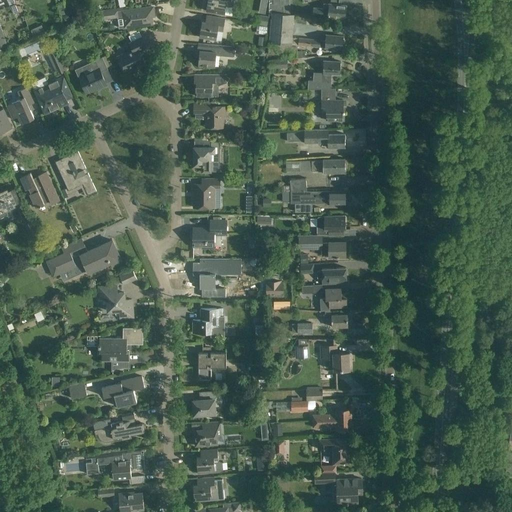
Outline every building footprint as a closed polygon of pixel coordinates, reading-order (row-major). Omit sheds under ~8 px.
[(8,0),(14,14),(22,12),(20,7),(18,0),(8,0)] [(230,7),(231,0),(207,0),(206,11),(216,13),(225,14),(232,16),(234,7),(230,7)] [(269,0),(270,5),(269,11),(272,12),(280,13),(280,5),(290,4),(289,0),(269,0)] [(346,5),(329,4),(329,10),(324,9),(314,8),(313,16),(345,18),(346,5)] [(128,27),(142,25),(152,24),(151,17),(154,17),(153,7),(143,9),(123,12),(122,7),(99,10),(101,20),(118,18),(119,28),(128,27)] [(269,53),(291,55),(290,57),(296,57),(296,51),(297,46),(291,46),(294,15),(280,13),(272,12),(269,53)] [(268,17),(260,15),(258,23),(267,25),(268,17)] [(225,19),(209,16),(207,22),(202,22),(199,37),(216,40),(218,30),(223,31),(225,19)] [(0,53),(4,51),(9,49),(0,22),(0,53)] [(256,33),(267,34),(267,27),(257,26),(256,33)] [(51,39),(58,37),(55,31),(49,34),(51,39)] [(343,36),(326,35),(326,41),(321,39),(299,37),(299,45),(342,49),(343,36)] [(147,48),(142,37),(130,43),(134,52),(118,59),(125,74),(134,70),(133,69),(138,66),(139,68),(146,65),(140,51),(147,48)] [(40,41),(26,47),(29,53),(43,47),(40,41)] [(220,46),(208,44),(198,43),(197,52),(199,52),(198,65),(208,66),(215,67),(217,55),(219,55),(234,57),(235,47),(220,46)] [(65,71),(58,54),(50,58),(56,70),(58,69),(60,73),(65,71)] [(96,60),(75,69),(79,78),(82,83),(86,92),(99,86),(100,88),(107,85),(103,76),(101,72),(108,69),(102,57),(96,60)] [(288,66),(287,59),(270,60),(271,67),(288,66)] [(332,74),(340,75),(341,62),(331,61),(324,61),(324,67),(323,72),(314,72),(313,80),(309,80),(308,89),(321,89),(329,88),(332,88),(332,74)] [(216,74),(194,74),(194,82),(196,82),(196,96),(206,96),(213,96),(218,96),(218,86),(227,82),(227,74),(216,74)] [(63,76),(34,89),(41,104),(45,113),(59,107),(68,103),(67,99),(72,97),(68,88),(64,78),(63,76)] [(35,102),(28,86),(18,91),(21,98),(6,105),(12,119),(18,117),(21,124),(34,118),(28,106),(35,102)] [(329,88),(321,89),(321,107),(326,107),(326,120),(345,120),(345,110),(343,110),(343,100),(335,100),(335,88),(332,88),(329,88)] [(210,102),(194,102),(194,113),(198,113),(197,119),(205,119),(205,128),(224,128),(224,115),(226,115),(226,106),(210,106),(210,102)] [(0,133),(12,128),(8,119),(3,108),(0,109),(0,133)] [(328,134),(328,129),(304,129),(304,131),(287,132),(288,141),(305,140),(305,143),(328,143),(328,147),(345,147),(345,134),(328,134)] [(194,147),(193,166),(202,166),(202,171),(212,171),(220,171),(220,161),(213,161),(213,154),(214,154),(214,146),(210,146),(210,138),(194,138),(194,147)] [(86,168),(78,151),(62,158),(66,166),(59,170),(69,190),(82,184),(87,195),(96,191),(88,173),(86,174),(84,169),(86,168)] [(312,160),(300,161),(300,171),(312,171),(323,171),(323,172),(335,172),(345,172),(345,159),(335,159),(323,159),(312,160)] [(59,200),(46,171),(38,175),(40,178),(34,180),(31,173),(21,177),(26,189),(27,189),(35,207),(50,200),(51,204),(59,200)] [(193,184),(193,207),(203,207),(215,207),(215,206),(220,206),(220,188),(221,188),(221,178),(214,178),(204,178),(204,184),(193,184)] [(305,178),(290,178),(291,190),(307,189),(305,178)] [(3,190),(1,187),(0,187),(0,208),(6,211),(16,206),(15,204),(20,201),(14,188),(8,190),(7,188),(3,190)] [(291,191),(283,191),(283,201),(291,201),(291,203),(295,203),(295,212),(308,212),(312,212),(312,203),(321,203),(321,202),(324,202),(324,204),(345,204),(345,191),(335,191),(330,191),(330,190),(321,190),(307,190),(307,189),(291,190),(291,191)] [(257,215),(257,224),(265,224),(265,215),(257,215)] [(311,226),(317,226),(317,235),(317,236),(322,236),(328,236),(344,236),(343,229),(345,229),(345,216),(332,216),(324,216),(324,217),(321,217),(319,217),(316,219),(311,219),(311,226)] [(226,220),(210,220),(210,228),(193,228),(193,246),(202,247),(202,249),(214,249),(214,235),(227,235),(226,220)] [(70,227),(74,233),(78,230),(75,224),(70,227)] [(313,235),(300,235),(300,248),(313,248),(321,247),(321,256),(329,256),(336,256),(336,257),(338,257),(338,256),(346,256),(345,242),(335,242),(329,243),(322,243),(322,236),(317,236),(317,235),(313,235)] [(122,262),(112,240),(87,251),(84,245),(48,261),(54,275),(70,268),(73,276),(86,270),(87,273),(110,263),(111,267),(122,262)] [(239,262),(193,262),(193,275),(200,275),(200,289),(204,289),(204,297),(225,297),(225,290),(222,290),(221,289),(215,289),(216,274),(239,274),(239,262)] [(314,272),(313,263),(300,264),(301,272),(301,273),(314,272)] [(137,279),(132,268),(119,274),(124,285),(137,279)] [(347,284),(346,268),(322,269),(322,271),(317,271),(317,278),(322,278),(323,285),(333,284),(345,284),(347,284)] [(267,282),(267,296),(283,296),(283,282),(267,282)] [(322,292),(322,285),(312,285),(302,285),(302,293),(322,292)] [(117,293),(116,286),(99,287),(100,300),(107,299),(108,311),(120,310),(121,317),(133,317),(132,299),(125,300),(124,292),(117,293)] [(341,293),(341,288),(326,289),(326,299),(321,299),(322,311),(330,310),(330,307),(347,307),(346,293),(341,293)] [(219,320),(219,317),(223,317),(223,308),(201,308),(201,320),(193,320),(193,333),(212,333),(212,335),(223,335),(223,320),(219,320)] [(331,315),(331,311),(325,311),(325,315),(325,321),(332,321),(332,327),(348,326),(347,314),(331,315)] [(313,333),(312,322),(298,323),(298,333),(313,333)] [(143,328),(123,328),(123,338),(99,338),(99,350),(102,350),(102,361),(129,361),(129,344),(143,344),(143,328)] [(280,344),(273,344),(273,352),(286,352),(286,345),(280,345),(280,344)] [(310,358),(309,345),(295,346),(295,358),(310,358)] [(336,353),(336,346),(321,346),(321,359),(333,359),(334,370),(350,370),(349,353),(336,353)] [(226,352),(199,352),(198,379),(211,380),(211,367),(226,367),(226,352)] [(145,387),(142,376),(132,378),(120,381),(120,383),(101,387),(103,396),(114,394),(117,406),(137,402),(134,389),(145,387)] [(86,394),(83,382),(68,385),(71,398),(86,394)] [(322,399),(321,389),(306,389),(306,399),(322,399)] [(222,405),(221,391),(207,392),(208,399),(193,400),(194,415),(215,413),(215,405),(222,405)] [(307,409),(307,401),(292,402),(292,410),(307,409)] [(352,419),(351,409),(336,409),(336,414),(312,415),(313,421),(352,419)] [(93,420),(95,429),(98,429),(100,434),(100,435),(101,436),(103,438),(104,438),(106,439),(109,439),(109,441),(132,437),(131,434),(144,432),(143,423),(136,424),(135,418),(111,423),(109,417),(93,420)] [(352,419),(313,421),(313,427),(314,427),(336,426),(337,431),(352,430),(352,419)] [(220,434),(220,421),(202,423),(202,429),(194,430),(196,446),(218,444),(217,434),(220,434)] [(271,424),(272,428),(273,428),(274,435),(283,435),(282,423),(271,424)] [(353,452),(352,438),(318,439),(318,448),(333,448),(333,463),(349,462),(348,452),(353,452)] [(275,454),(284,454),(284,440),(275,440),(275,454)] [(142,453),(141,447),(96,454),(97,458),(85,459),(86,473),(99,472),(98,464),(111,462),(113,479),(131,478),(130,469),(145,467),(143,453),(142,453)] [(222,470),(222,463),(218,461),(217,449),(200,450),(201,457),(197,458),(198,473),(220,472),(222,470)] [(268,460),(257,461),(258,470),(268,469),(268,460)] [(335,482),(334,472),(315,473),(315,483),(335,482)] [(288,488),(288,476),(276,476),(276,488),(288,488)] [(198,485),(193,485),(195,501),(205,500),(212,500),(212,498),(219,498),(219,490),(223,490),(223,479),(215,480),(214,477),(210,477),(197,478),(198,485)] [(362,493),(362,478),(337,479),(338,503),(358,502),(357,493),(362,493)] [(114,494),(113,486),(97,488),(98,496),(114,494)] [(120,511),(129,511),(136,511),(136,510),(144,509),(143,492),(133,493),(128,494),(128,492),(118,493),(120,511)] [(242,511),(241,502),(223,503),(223,507),(209,509),(209,511),(232,511),(242,511)]
